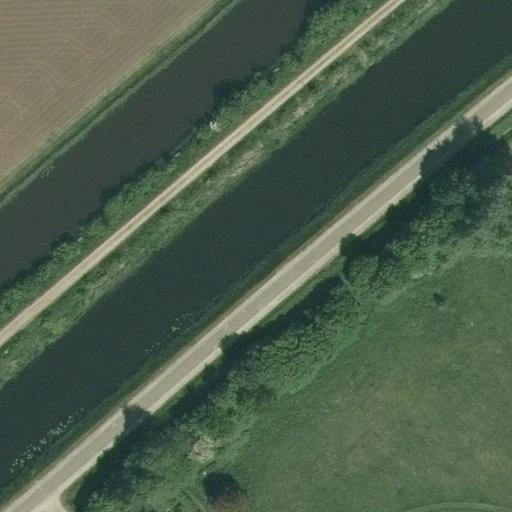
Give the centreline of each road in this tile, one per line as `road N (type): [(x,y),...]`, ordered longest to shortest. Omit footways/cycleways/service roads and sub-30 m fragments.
road 1 (unclassified): [(17,511),(511,90)]
road 2 (track): [(0,335),(400,0)]
road 3 (track): [(220,0),(0,182)]
